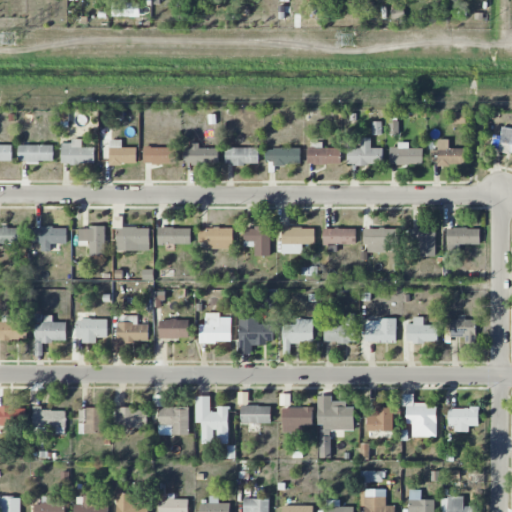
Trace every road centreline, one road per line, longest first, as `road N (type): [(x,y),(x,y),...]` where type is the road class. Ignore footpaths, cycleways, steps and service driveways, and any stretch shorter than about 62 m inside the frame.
road 1 (residential): [(511,375),(0,374)]
road 2 (residential): [(503,194),(0,193)]
road 3 (residential): [(503,194),(500,511)]
